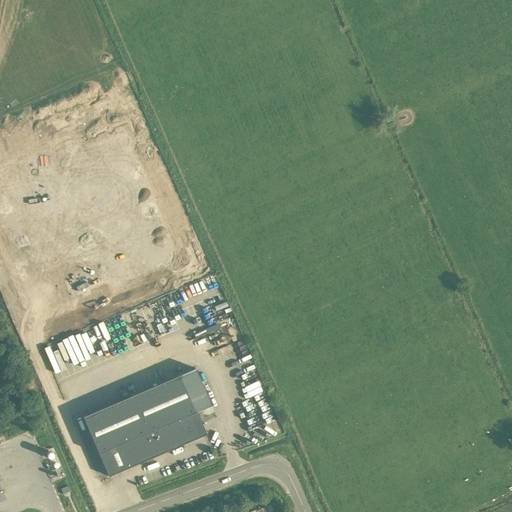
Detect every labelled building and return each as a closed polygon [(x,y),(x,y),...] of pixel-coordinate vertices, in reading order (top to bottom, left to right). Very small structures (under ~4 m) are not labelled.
[(0,256),(26,319),(27,320),(28,321),(29,322),(30,324),(32,324),(33,325),(35,326),(36,326),(38,326),(40,326),(41,326),(43,325),(176,268),(178,267),(179,266),(180,265),(181,264),(182,263),(183,261),(183,260),(184,258),(184,256),(184,255),(183,253),(183,252),(183,251),(133,135),(133,134),(129,125),(128,123),(127,124),(113,130),(108,132),(107,132),(106,133),(105,133),(104,134),(103,134),(102,135),(101,135),(100,136),(100,137),(99,137),(99,138),(98,139),(98,140),(97,141),(97,142),(97,143),(97,144),(97,145),(97,146),(97,147),(97,148),(98,149),(98,150),(109,177),(67,195),(48,151),(48,150),(47,149),(46,147),(45,146),(43,145),(42,145),(42,144),(40,144),(39,144),(37,144),(35,144),(34,144),(32,145),(0,158),(0,256)] [(193,334),(195,339),(207,333),(205,329),(193,334)] [(195,367),(83,415),(109,475),(206,434),(197,411),(211,404),(195,367)] [(61,467),(56,470),(59,477),(65,475),(61,467)] [(63,494),(71,491),(69,485),(61,489),(63,494)]
